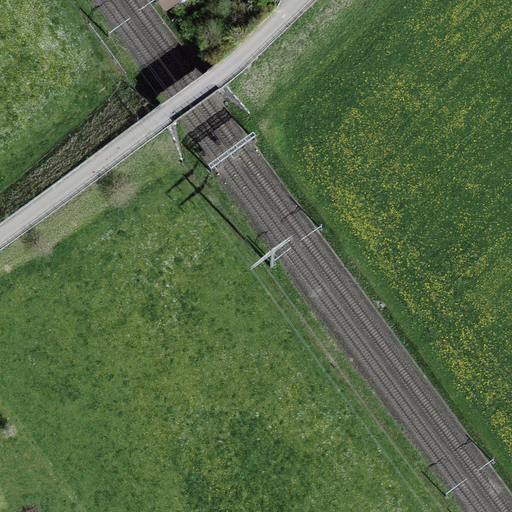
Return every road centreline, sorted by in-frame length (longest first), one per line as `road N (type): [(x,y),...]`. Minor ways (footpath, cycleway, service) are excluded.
road 1 (residential): [(0,237),(161,120)]
road 2 (unclassified): [(161,120),(309,0)]
